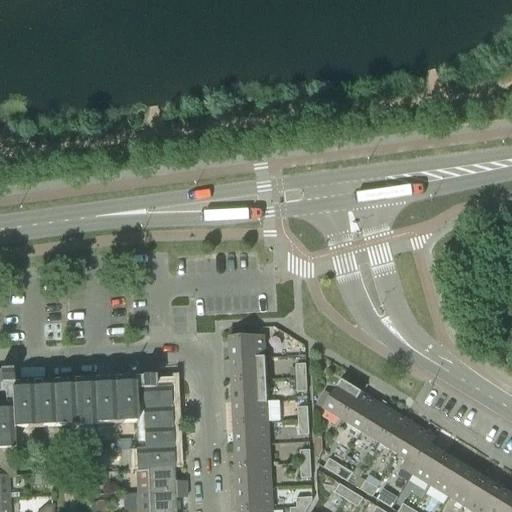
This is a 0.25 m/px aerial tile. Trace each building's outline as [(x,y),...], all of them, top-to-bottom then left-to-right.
[(230,331),(231,361),(266,360),(265,337),(246,338),(246,330),(230,331)] [(231,361),(232,383),(267,381),(266,360),(231,361)] [(295,366),(296,380),(307,379),(306,365),(295,366)] [(0,372),(0,391),(10,391),(12,391),(11,385),(11,372),(0,372)] [(136,472),(173,470),(169,388),(154,389),(153,379),(153,378),(140,379),(144,450),(135,451),(136,472)] [(297,393),(307,393),(307,379),(296,380),(297,393)] [(232,383),(233,404),(268,403),(267,381),(232,383)] [(343,423),(361,393),(342,382),(332,398),(325,393),(317,407),(343,423)] [(10,391),(11,411),(12,411),(13,430),(136,425),(135,385),(12,391),(10,391)] [(362,434),(380,405),(361,393),(343,423),(362,434)] [(233,404),(234,426),(269,424),(268,403),(233,404)] [(380,446),(398,416),(380,405),(362,434),(380,446)] [(299,423),(308,422),(307,409),(298,409),(299,423)] [(16,478),(13,430),(12,411),(11,411),(0,411),(0,477),(8,477),(8,478),(16,478)] [(399,457),(417,427),(398,416),(380,446),(399,457)] [(308,422),(299,423),(299,436),(308,435),(308,422)] [(235,448),(270,446),(269,424),(234,426),(235,448)] [(417,427),(399,457),(406,461),(401,469),(413,477),(431,447),(436,439),(417,427)] [(235,448),(236,469),(271,468),(270,446),(235,448)] [(432,488),(450,459),(431,447),(413,477),(432,488)] [(300,451),(300,466),(311,466),(310,451),(300,451)] [(450,499),(468,470),(450,459),(432,488),(450,499)] [(324,469),(336,476),(341,467),(329,460),(324,469)] [(301,480),(311,479),(311,466),(300,466),(301,480)] [(353,474),(341,467),(336,476),(348,483),(353,474)] [(272,489),(271,468),(236,469),(238,491),(272,489)] [(174,484),(173,470),(136,472),(137,494),(186,492),(185,483),(174,484)] [(450,499),(468,510),(486,481),(468,470),(450,499)] [(105,486),(105,476),(96,476),(96,486),(105,486)] [(0,500),(9,500),(8,478),(8,477),(0,477),(0,500)] [(34,486),(48,486),(48,477),(34,477),(34,486)] [(486,481),(468,510),(471,511),(491,511),(504,492),(486,481)] [(377,490),(365,483),(361,491),(372,497),(377,490)] [(334,494),(346,501),(351,493),(340,485),(334,494)] [(238,491),(238,511),(249,511),(273,511),(272,489),(238,491)] [(186,500),(186,492),(137,494),(137,511),(175,511),(175,500),(186,500)] [(511,511),(511,496),(504,492),(491,511),(511,511)] [(363,500),(351,493),(346,501),(358,508),(363,500)] [(0,511),(19,511),(19,499),(9,500),(0,500),(0,511)] [(296,500),(297,509),(297,510),(308,509),(313,501),(312,499),(296,500)]
